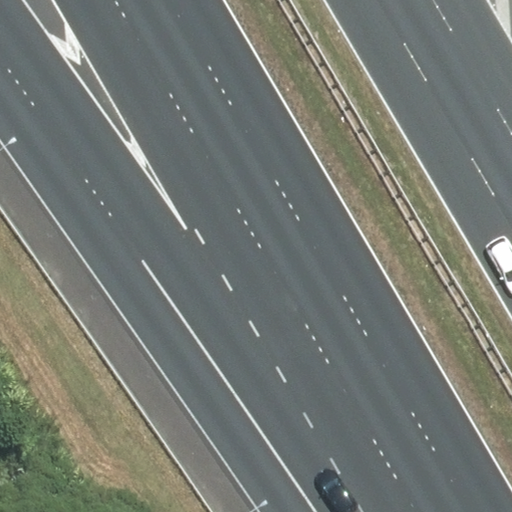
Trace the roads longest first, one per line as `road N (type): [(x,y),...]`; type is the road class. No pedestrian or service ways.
road 1 (motorway): [(468,511),(170,0)]
road 2 (motorway): [(338,511),(0,62)]
road 3 (motorway): [(380,0),(511,222)]
